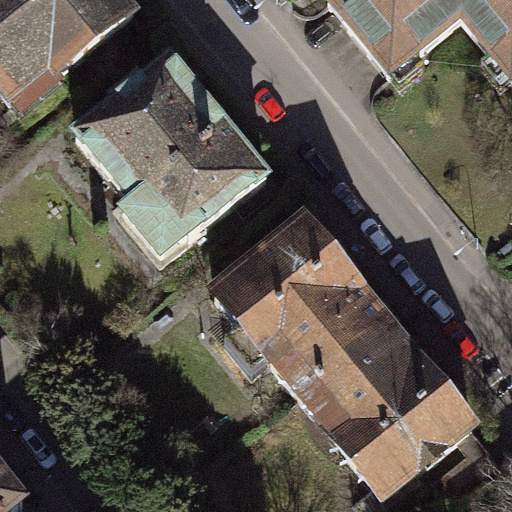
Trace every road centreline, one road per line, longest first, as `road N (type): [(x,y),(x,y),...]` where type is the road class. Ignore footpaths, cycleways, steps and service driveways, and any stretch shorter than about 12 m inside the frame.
road 1 (residential): [(206,0),(511,372)]
road 2 (residential): [(0,375),(111,511)]
